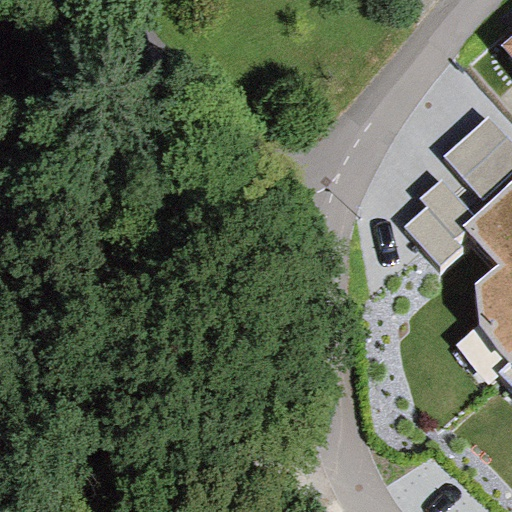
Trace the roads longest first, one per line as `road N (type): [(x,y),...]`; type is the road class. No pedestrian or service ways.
road 1 (residential): [(334,194),(323,358),(346,473),(367,511)]
road 2 (residential): [(109,0),(248,156),(334,194)]
road 3 (track): [(122,511),(155,476),(220,467),(266,480),(346,473)]
road 4 (residential): [(466,0),(334,194)]
